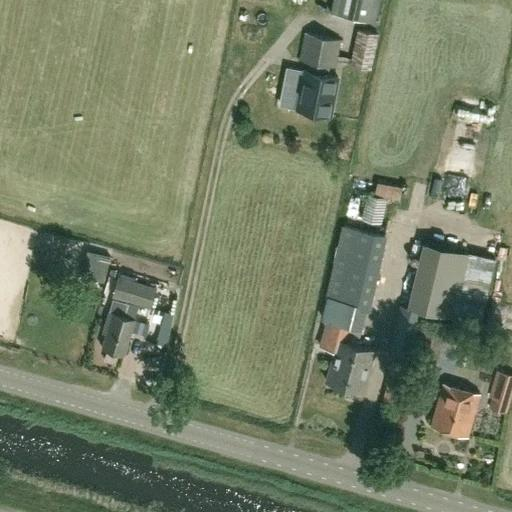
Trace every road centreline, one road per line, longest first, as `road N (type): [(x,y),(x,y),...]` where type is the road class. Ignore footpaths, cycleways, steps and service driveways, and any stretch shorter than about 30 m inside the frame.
road 1 (tertiary): [(456,511),(0,379)]
road 2 (track): [(161,426),(229,114),(303,18)]
